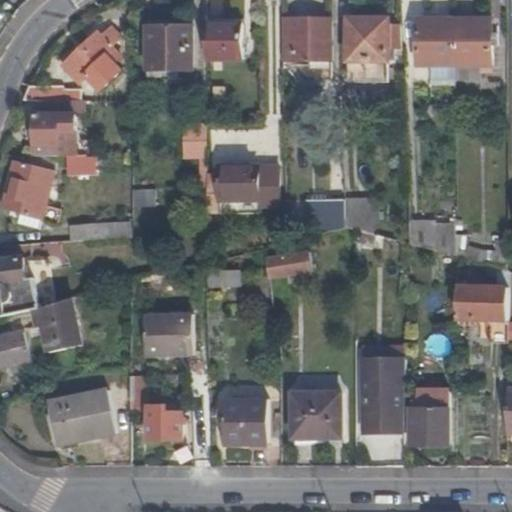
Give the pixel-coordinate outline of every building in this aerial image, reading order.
[(455,67),(455,20),(417,20),(417,67),(455,67)] [(493,21),(455,20),(455,67),(493,68),(493,21)] [(150,25),(150,27),(147,27),(148,71),(193,72),(193,27),(167,27),(166,24),(165,22),(152,21),(150,25)] [(290,21),(290,62),(330,62),(330,21),(290,21)] [(389,21),(350,21),(351,62),(351,83),(390,83),(390,61),(389,21)] [(242,27),(206,27),(206,61),(242,62),(242,27)] [(87,78),(100,91),(122,71),(115,64),(122,57),(112,46),(121,37),(112,28),(103,37),(99,33),(64,66),(81,83),(87,78)] [(31,87),(25,101),(36,101),(65,102),(65,87),(31,87)] [(36,138),(35,156),(55,156),(66,156),(75,156),(80,156),(80,141),(76,141),(76,134),(76,116),(85,116),(85,101),(65,102),(36,101),(35,131),(36,138)] [(184,156),(206,156),(206,129),(206,125),(185,126),(184,156)] [(55,173),(15,162),(2,208),(19,214),(16,224),(38,230),(55,173)] [(260,166),(221,167),(221,202),(261,202),(260,166)] [(134,190),(134,208),(158,207),(158,190),(134,190)] [(372,199),(345,200),(346,230),(353,230),(355,230),(373,235),(372,199)] [(310,229),(329,229),(346,230),(345,200),(309,202),(310,229)] [(70,225),(71,241),(99,240),(99,225),(70,225)] [(434,227),(435,252),(453,256),(453,226),(434,227)] [(308,253),(266,261),(268,279),(311,272),(308,253)] [(0,319),(32,312),(35,312),(38,310),(32,282),(27,282),(23,259),(0,261),(0,319)] [(457,284),(458,268),(439,265),(438,281),(457,284)] [(216,279),(237,275),(236,267),(215,272),(216,279)] [(457,284),(457,290),(459,290),(459,322),(507,321),(508,285),(470,284),(470,272),(458,268),(457,284)] [(216,279),(205,280),(207,287),(213,287),(214,289),(238,285),(237,275),(216,279)] [(84,346),(73,299),(49,309),(35,312),(39,330),(45,329),(52,354),(84,346)] [(195,315),(146,316),(147,358),(196,357),(195,315)] [(0,339),(0,369),(31,362),(25,334),(0,339)] [(392,457),(405,457),(405,434),(406,360),(362,360),(362,434),(392,434),(392,457)] [(150,384),(132,384),(132,406),(150,406),(150,384)] [(120,433),(111,391),(52,405),(61,445),(120,433)] [(341,439),(341,394),(292,394),(293,439),(341,439)] [(449,446),(449,394),(417,394),(417,405),(412,404),(412,446),(449,446)] [(269,446),(270,400),(227,400),(226,446),(269,446)] [(175,406),(150,406),(150,441),(184,441),(184,413),(175,413),(175,406)]
